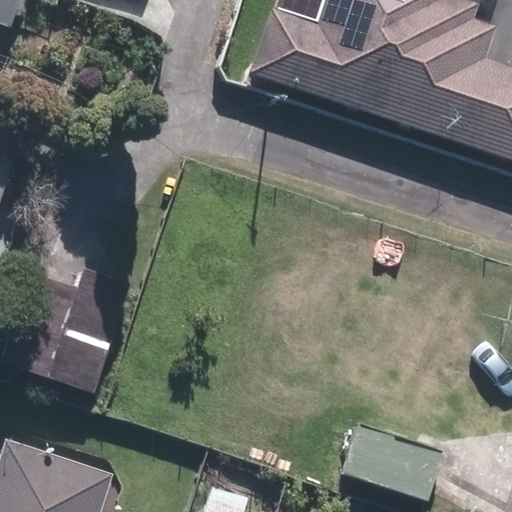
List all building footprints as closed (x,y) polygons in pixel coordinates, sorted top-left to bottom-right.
[(0,0),(0,23),(12,28),(21,0),(0,0)] [(325,0),(318,23),(271,8),(250,72),(511,156),(511,65),(486,57),(496,26),(472,18),(477,3),(467,0),(325,0)] [(0,202),(14,159),(0,154),(0,202)] [(88,267),(80,290),(33,274),(4,360),(95,390),(132,282),(88,267)] [(362,418),(343,472),(427,501),(446,447),(362,418)] [(0,511),(97,511),(111,471),(5,439),(0,455),(0,511)] [(278,511),(289,477),(220,457),(204,511),(278,511)]
